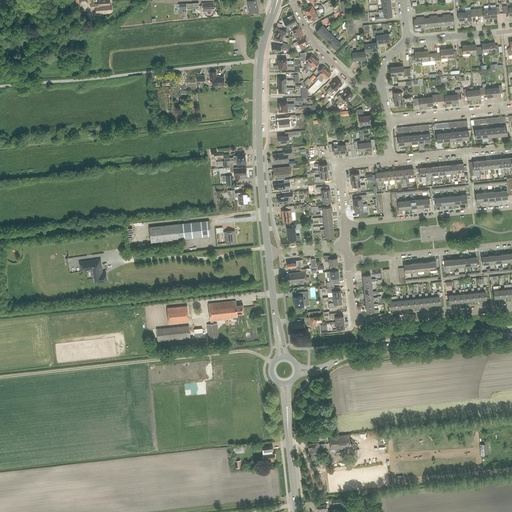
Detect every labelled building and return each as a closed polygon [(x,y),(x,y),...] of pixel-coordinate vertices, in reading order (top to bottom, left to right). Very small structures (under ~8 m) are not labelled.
[(91,8),(94,8),(95,14),(100,14),(107,13),(111,13),(111,11),(112,11),(112,7),(110,7),(109,0),(97,0),(98,4),(91,5),(91,8)] [(249,11),(250,13),(258,12),(257,8),(256,0),(253,0),(248,1),(249,11)] [(215,8),(215,4),(214,4),(214,2),(202,3),(203,11),(207,11),(207,12),(208,13),(209,14),(210,13),(211,12),(210,11),(212,11),(211,10),(214,10),(214,9),(215,8)] [(383,10),(378,10),(378,12),(383,12),(383,11),(391,10),(391,3),(382,4),(382,5),(383,10)] [(490,9),(490,18),(497,17),(497,14),(500,13),(499,6),(495,7),(496,8),(490,9),(490,4),(488,5),(488,9),(490,9)] [(309,7),(308,6),(306,5),(302,11),(305,12),(306,15),(315,11),(312,5),(309,7)] [(484,19),(490,18),(490,9),(488,9),(488,5),(484,6),(484,8),(477,9),(477,16),(483,15),(484,19)] [(470,11),(465,12),(464,7),(462,7),(463,12),(464,12),(465,21),(472,20),(471,17),(477,16),(477,9),(470,9),(470,11)] [(464,12),(463,12),(459,13),(458,8),(456,8),(456,13),(457,13),(458,21),(465,21),(464,12)] [(383,16),(379,16),(379,17),(379,19),(384,18),(383,17),(392,16),(391,10),(383,11),(383,12),(383,16)] [(319,18),(317,16),(315,11),(306,15),(307,18),(307,20),(314,21),(319,18)] [(284,20),(284,21),(287,28),(289,31),(293,28),(292,26),(297,23),(293,16),(292,15),(288,17),(289,18),(284,20)] [(322,25),(316,31),(321,36),(327,30),(328,30),(331,27),(329,26),(326,29),(322,25)] [(293,36),(301,31),(299,27),(292,30),(294,34),(293,34),(293,33),(291,34),(293,36)] [(284,37),(287,32),(279,29),(277,34),(284,37)] [(327,30),(321,36),(325,40),(331,34),(332,35),(335,32),(334,30),(331,33),(328,30),(327,30)] [(377,30),(374,30),(375,35),(376,35),(377,42),(377,43),(383,43),(382,35),(381,35),(377,35),(377,30)] [(383,30),(380,30),(381,35),(382,35),(383,43),(390,42),(389,34),(383,34),(383,30)] [(282,42),(284,37),(277,34),(275,39),(282,42)] [(331,34),(325,40),(330,45),(336,39),(337,40),(340,36),(338,35),(335,38),(332,35),(331,34)] [(305,37),(303,38),(294,43),(295,46),(299,44),(300,47),(308,43),(305,37)] [(371,38),(369,38),(369,43),(370,43),(371,52),(378,51),(377,43),(377,42),(372,43),(371,38)] [(336,39),(330,45),(334,49),(340,43),(341,44),(345,41),(343,39),(340,42),(337,40),(336,39)] [(365,39),(362,39),(363,44),(364,44),(365,51),(365,52),(371,52),(370,43),(369,43),(365,44),(365,39)] [(498,45),(497,45),(495,45),(495,42),(488,43),(489,51),(495,50),(496,52),(499,52),(498,45)] [(284,48),(291,50),(291,45),(283,43),(282,46),(274,45),(272,51),(280,52),(281,49),(284,50),(284,48)] [(483,52),(489,51),(488,43),(482,43),(482,46),(479,47),(480,52),(480,54),(483,54),(483,52)] [(480,52),(479,47),(476,47),(476,44),(469,45),(470,53),(476,52),(476,54),(480,54),(480,52)] [(463,54),(470,53),(469,45),(462,45),(463,48),(460,49),(460,56),(464,56),(463,54)] [(359,47),(357,47),(357,52),(358,52),(359,60),(366,60),(365,52),(365,51),(359,52),(359,47)] [(358,52),(357,52),(353,52),(352,48),(350,48),(350,53),(352,53),(352,61),(359,60),(358,52)] [(447,49),(448,58),(454,57),(454,59),(457,59),(457,51),(454,51),(453,48),(447,49)] [(448,61),(448,58),(447,49),(440,50),(440,53),(434,54),(435,61),(442,60),(442,61),(448,61)] [(435,61),(434,54),(428,54),(428,51),(421,52),(422,60),(429,59),(429,61),(435,61)] [(416,61),(422,60),(421,52),(415,52),(415,56),(412,56),(413,63),(416,63),(416,61)] [(305,66),(304,66),(306,68),(315,59),(312,55),(308,59),(306,60),(308,62),(308,63),(305,65),(305,66)] [(315,59),(306,68),(308,69),(309,70),(313,66),(314,67),(319,62),(315,59)] [(318,79),(327,70),(323,66),(318,72),(320,74),(317,78),(318,79)] [(407,70),(404,70),(403,67),(397,67),(398,75),(404,74),(404,77),(407,77),(407,70)] [(326,79),(331,74),(327,70),(318,79),(318,80),(321,82),(323,80),(322,79),(324,77),(326,79)] [(216,72),(209,73),(210,81),(212,81),(213,86),(218,86),(219,87),(220,87),(221,86),(224,85),(224,81),(225,80),(225,79),(224,78),(224,77),(218,77),(217,77),(216,72)] [(328,93),(339,82),(336,79),(330,86),(331,87),(326,91),(328,93)] [(339,82),(328,93),(330,95),(335,90),(336,91),(342,85),(339,82)] [(502,85),(501,85),(498,85),(499,87),(492,88),(493,96),(500,96),(499,93),(503,92),(502,85)] [(473,90),(473,87),(470,87),(471,91),(467,91),(467,89),(463,89),(464,97),(467,96),(468,99),(474,99),(473,90)] [(483,89),(483,87),(479,88),(480,90),(473,90),(473,87),(473,90),(474,99),(481,98),(480,95),(483,94),(483,89)] [(493,96),(492,88),(486,89),(486,87),(483,87),(483,89),(483,94),(486,94),(487,97),(493,96)] [(401,88),(395,89),(395,92),(393,92),(394,99),(402,98),(402,91),(401,91),(401,88)] [(342,97),(339,100),(341,102),(350,93),(347,90),(341,96),(342,97)] [(451,95),(452,103),(459,103),(458,99),(462,99),(461,92),(458,92),(458,94),(455,94),(451,95)] [(341,102),(343,104),(346,101),(347,102),(353,96),(350,93),(341,102)] [(452,103),(451,95),(445,95),(445,93),(438,94),(439,101),(445,101),(446,104),(452,103)] [(433,102),(439,101),(438,94),(436,94),(432,95),(432,97),(426,97),(427,106),(433,105),(433,102)] [(420,106),(427,106),(426,97),(419,98),(413,99),(414,105),(420,104),(420,106)] [(405,107),(405,104),(403,104),(402,98),(394,99),(394,105),(398,105),(398,108),(405,107)] [(360,125),(370,124),(369,115),(364,116),(363,109),(356,110),(357,114),(359,114),(360,120),(360,125)] [(288,119),(296,118),(295,115),(286,116),(286,119),(279,120),(280,127),(289,126),(288,119)] [(285,136),(279,137),(279,143),(289,142),(288,136),(297,135),(296,131),(285,132),(285,136)] [(372,147),(375,147),(374,139),(369,140),(370,140),(370,142),(366,142),(364,142),(365,151),(372,150),(372,147)] [(364,142),(366,142),(366,141),(366,140),(363,140),(363,141),(363,142),(358,143),(358,141),(354,141),(355,149),(358,148),(359,152),(365,151),(364,142)] [(339,145),(340,154),(347,153),(346,150),(350,149),(349,142),(340,143),(340,145),(339,145)] [(339,145),(340,145),(340,143),(338,143),(338,145),(333,146),(332,144),(329,144),(330,152),(333,151),(333,154),(340,154),(339,145)] [(280,154),(273,155),(274,163),(283,162),(288,162),(288,155),(292,155),(291,148),(284,149),(284,153),(280,153),(280,154)] [(230,161),(227,161),(227,165),(228,165),(228,168),(233,167),(233,164),(233,163),(237,163),(237,165),(246,164),(245,159),(230,161)] [(242,168),(239,168),(239,167),(231,168),(232,172),(235,172),(235,179),(240,178),(240,175),(242,175),(247,174),(247,168),(242,168)] [(274,177),(291,175),(291,167),(273,169),(274,177)] [(409,178),(414,177),(413,169),(401,170),(401,178),(400,179),(401,184),(403,184),(402,178),(406,178),(407,183),(409,183),(409,178)] [(329,177),(328,170),(319,171),(319,170),(315,171),(315,173),(320,172),(320,177),(315,177),(316,182),(323,181),(323,178),(329,177)] [(284,187),(290,186),(289,180),(284,180),(285,183),(274,184),(275,190),(279,189),(279,190),(284,190),(284,187)] [(360,185),(360,181),(360,180),(351,181),(352,187),(358,187),(358,190),(366,189),(365,185),(360,185)] [(331,196),(330,189),(324,190),(324,187),(316,187),(317,192),(322,192),(322,196),(322,197),(331,196)] [(249,200),(250,199),(249,197),(248,196),(248,192),(235,193),(234,190),(228,191),(229,197),(238,196),(239,205),(249,204),(249,200)] [(288,198),(293,198),(292,192),(284,193),(284,196),(277,196),(278,204),(289,203),(288,198)] [(362,205),(363,207),(367,206),(367,204),(362,204),(362,200),(367,200),(366,195),(359,195),(359,199),(353,199),(354,206),(362,205)] [(295,212),(294,209),(301,208),(301,205),(285,207),(286,211),(282,211),(283,222),(292,221),(291,213),(295,212)] [(359,212),(359,213),(359,217),(368,216),(368,210),(363,211),(363,207),(362,205),(354,206),(355,213),(359,212)] [(209,220),(179,224),(181,240),(211,236),(209,220)] [(179,224),(149,227),(151,243),(181,240),(179,224)] [(299,225),(296,225),(296,224),(289,225),(289,228),(287,228),(288,241),(296,240),(295,228),(299,228),(299,225)] [(226,244),(236,242),(235,231),(225,232),(226,244)] [(337,258),(335,258),(335,257),(326,256),(325,260),(329,261),(330,271),(338,271),(337,258)] [(100,260),(80,263),(81,270),(93,268),(95,278),(96,277),(96,281),(107,280),(106,273),(102,274),(100,260)] [(301,262),(302,262),(302,260),(292,261),(292,262),(288,262),(288,269),(297,268),(297,267),(300,266),(300,264),(301,264),(301,262)] [(327,287),(334,287),(334,284),(340,284),(338,271),(330,271),(331,282),(327,282),(327,287)] [(303,272),(289,274),(290,284),(295,283),(295,284),(307,283),(306,272),(303,272)] [(341,297),(341,291),(335,291),(334,288),(327,289),(328,293),(332,293),(333,297),(333,298),(341,297)] [(300,296),(293,297),(294,307),(299,307),(299,311),(305,311),(304,306),(304,302),(305,302),(305,299),(304,299),(303,296),(308,296),(308,291),(303,292),(299,292),(300,296)] [(342,304),(341,297),(333,298),(333,297),(328,297),(328,299),(333,299),(333,303),(329,303),(329,308),(336,308),(336,304),(342,304)] [(226,320),(229,319),(230,319),(230,318),(238,317),(237,314),(244,314),(243,305),(236,306),(236,301),(208,304),(210,321),(213,321),(226,320)] [(167,308),(168,324),(189,322),(187,306),(167,308)] [(344,322),(343,316),(337,316),(337,313),(330,314),(330,318),(335,318),(335,322),(335,323),(344,322)] [(304,318),(304,322),(294,323),(295,331),(305,329),(305,325),(315,324),(314,317),(304,318)] [(213,321),(210,321),(211,324),(207,325),(209,343),(219,342),(217,324),(214,324),(213,321)] [(156,329),(158,342),(190,339),(189,326),(156,329)] [(330,450),(350,448),(350,444),(350,443),(349,439),(349,435),(329,437),(330,450)] [(308,444),(309,449),(310,453),(312,452),(312,455),(316,454),(315,452),(319,451),(319,448),(325,447),(325,443),(318,444),(318,443),(315,443),(312,443),(308,444)] [(275,456),(276,456),(276,453),(274,453),(274,452),(273,452),(273,447),(263,448),(263,454),(264,458),(269,458),(270,460),(274,459),(274,457),(275,457),(275,456)]
